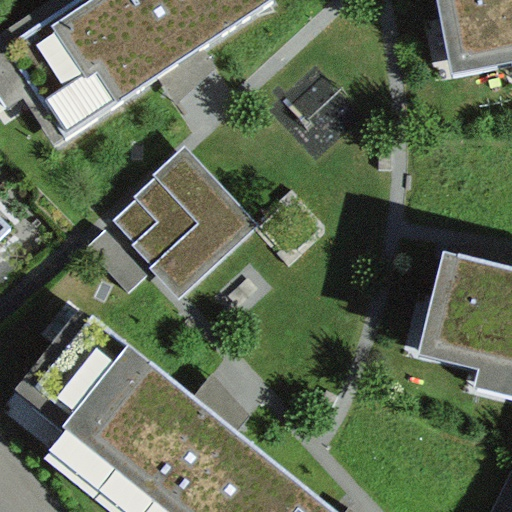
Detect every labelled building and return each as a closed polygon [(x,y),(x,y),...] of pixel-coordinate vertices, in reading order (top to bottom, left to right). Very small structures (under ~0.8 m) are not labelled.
[(267,0),(73,0),(0,48),(0,94),(14,115),(25,108),(56,155),(275,11),(267,0)] [(511,0),(432,0),(450,93),(511,81),(511,85),(511,0)] [(260,228),(184,149),(105,226),(181,304),(260,228)] [(0,233),(0,249),(8,242),(0,233)] [(511,275),(458,264),(439,346),(511,362),(511,275)] [(314,511),(219,434),(86,324),(23,400),(159,511),(314,511)]
